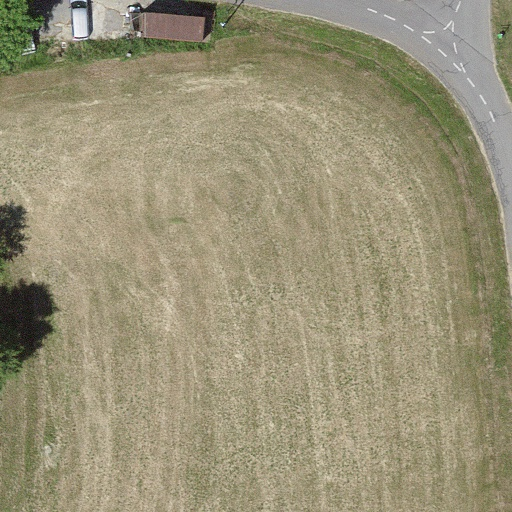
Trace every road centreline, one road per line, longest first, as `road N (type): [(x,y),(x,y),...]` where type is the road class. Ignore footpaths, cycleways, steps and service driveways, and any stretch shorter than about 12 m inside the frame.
road 1 (unclassified): [(443,43),(489,116),(511,178)]
road 2 (unclassified): [(300,0),(367,12),(443,43)]
